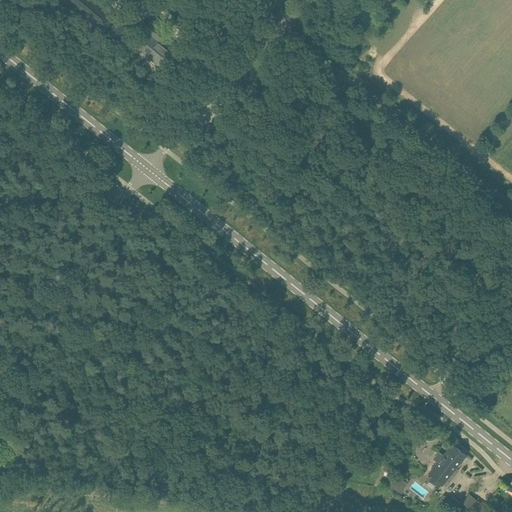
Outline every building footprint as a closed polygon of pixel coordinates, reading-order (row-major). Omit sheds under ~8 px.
[(92,20),(103,30),(115,16),(95,0),(69,0),(93,19),(92,20)] [(120,15),(106,32),(116,40),(118,37),(122,40),(131,28),(128,26),(130,23),(120,15)] [(140,32),(145,36),(138,44),(152,56),(151,58),(161,67),(166,60),(163,58),(170,49),(158,40),(165,32),(150,20),(140,32)] [(452,443),(445,451),(443,455),(439,452),(434,458),(437,461),(429,472),(443,483),(446,485),(449,480),(447,478),(466,455),(452,443)] [(388,471),(382,481),(401,493),(407,482),(388,471)] [(443,494),(435,504),(443,510),(447,506),(453,511),(460,502),(452,496),(450,499),(443,494)] [(461,505),(469,511),(490,511),(469,495),(461,505)]
